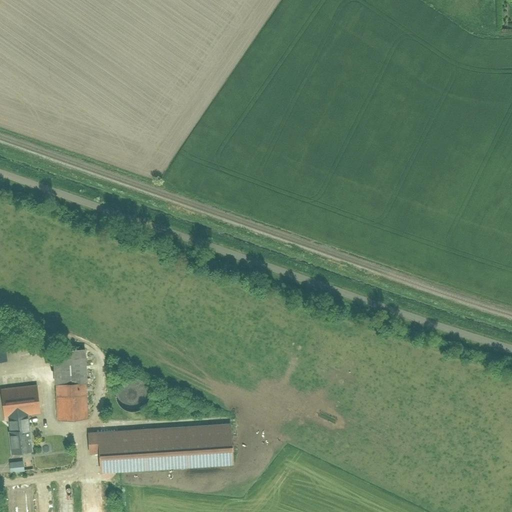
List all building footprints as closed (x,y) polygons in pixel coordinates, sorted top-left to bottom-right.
[(89,417),(82,349),(54,352),(61,420),(89,417)] [(150,399),(150,396),(150,393),(149,390),(147,387),(145,385),(143,383),(140,382),(137,381),(134,381),(130,381),(128,382),(125,384),(123,386),(121,388),(120,391),(119,394),(119,397),(120,400),(121,403),(122,405),(124,407),(127,409),(129,410),(133,411),(135,411),(138,411),(141,410),(143,409),(146,407),(148,404),(149,402),(150,399)] [(38,390),(6,392),(8,416),(13,415),(16,453),(35,452),(32,416),(40,415),(38,390)] [(226,425),(90,433),(91,447),(102,447),(103,471),(228,463),(226,425)] [(6,464),(6,473),(20,473),(20,463),(6,464)]
